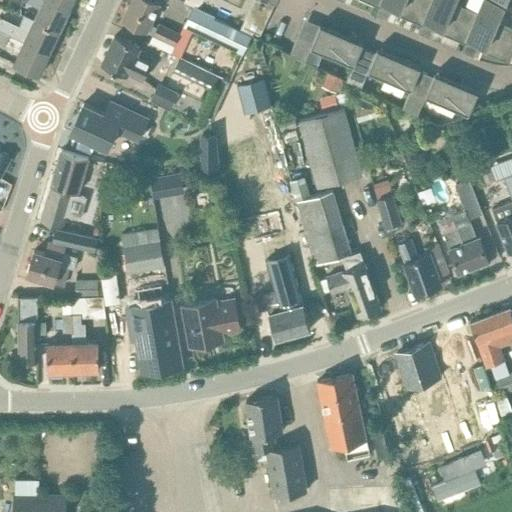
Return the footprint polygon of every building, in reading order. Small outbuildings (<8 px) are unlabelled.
[(71,8),(54,0),(24,0),(25,0),(41,7),(36,18),(61,30),(71,8)] [(157,26),(151,23),(160,2),(156,0),(131,0),(122,20),(175,44),(181,32),(158,22),(157,26)] [(432,0),(382,0),(399,8),(397,12),(424,23),(426,19),(428,14),(427,13),(432,0)] [(479,11),(478,11),(454,0),(432,0),(427,13),(428,14),(426,19),(442,26),(440,31),(467,42),(469,37),(471,32),(470,31),(479,11)] [(510,60),(511,54),(511,24),(497,19),(505,1),(501,0),(482,0),(478,11),(479,11),(470,31),(471,32),(469,37),(485,44),(483,49),(510,60)] [(192,4),(182,25),(242,53),(251,34),(214,16),(214,15),(192,4)] [(0,20),(0,28),(50,52),(61,30),(36,18),(36,19),(24,13),(19,25),(2,17),(0,20)] [(312,40),(298,34),(291,50),(306,56),(311,43),(354,62),(363,40),(320,21),(312,40)] [(50,52),(0,28),(0,41),(21,51),(16,62),(40,74),(50,52)] [(143,78),(151,62),(137,55),(141,47),(116,35),(102,64),(127,76),(129,71),(143,78)] [(378,46),(368,68),(411,86),(420,64),(378,46)] [(213,85),(218,75),(178,57),(174,66),(186,72),(213,85)] [(366,73),(351,67),(347,77),(361,83),(366,73)] [(337,92),(343,77),(328,70),(322,85),(337,92)] [(435,70),(425,92),(468,111),(478,89),(435,70)] [(222,76),(205,113),(213,117),(230,80),(222,76)] [(159,82),(150,100),(169,109),(178,91),(159,82)] [(335,92),(319,96),(322,109),(350,102),(347,90),(335,93),(335,92)] [(417,112),(424,96),(409,90),(402,106),(417,112)] [(110,98),(104,111),(83,101),(70,130),(107,147),(115,129),(138,140),(149,116),(110,98)] [(299,118),(318,185),(364,172),(345,105),(299,118)] [(294,114),(277,118),(280,130),(297,126),(294,114)] [(40,220),(62,227),(73,193),(78,195),(89,156),(62,147),(40,220)] [(0,175),(12,155),(1,148),(0,149),(0,175)] [(180,172),(169,174),(171,191),(182,189),(180,172)] [(511,197),(511,200),(504,203),(493,207),(509,251),(511,249),(511,172),(504,176),(511,197)] [(366,261),(364,261),(360,249),(352,252),(333,188),(310,194),(304,176),(290,179),(295,200),(297,199),(314,265),(342,256),(346,268),(327,274),(332,291),(349,285),(359,314),(381,306),(366,261)] [(467,210),(470,217),(483,212),(469,177),(454,182),(465,210),(467,210)] [(393,192),(376,197),(385,227),(401,222),(393,192)] [(467,210),(465,210),(458,213),(458,211),(457,210),(456,209),(455,209),(453,208),(452,208),(451,208),(449,208),(448,209),(447,210),(446,211),(445,212),(445,213),(445,214),(445,216),(445,217),(440,219),(444,231),(460,270),(489,258),(480,236),(477,237),(470,217),(467,210)] [(277,211),(233,222),(243,262),(287,251),(277,211)] [(55,226),(51,240),(95,250),(98,236),(55,226)] [(425,247),(427,253),(420,256),(413,237),(399,242),(407,261),(405,261),(418,294),(443,284),(439,275),(450,270),(439,242),(425,247)] [(160,240),(123,246),(127,271),(165,264),(160,240)] [(78,256),(64,251),(66,246),(50,241),(46,253),(35,249),(28,274),(54,282),(60,263),(75,268),(78,256)] [(103,298),(124,297),(122,253),(101,254),(102,278),(103,294),(103,298)] [(294,273),(279,277),(287,306),(269,311),(277,337),(310,328),(303,301),(302,301),(294,273)] [(75,296),(85,296),(85,295),(98,295),(98,294),(103,294),(102,278),(75,278),(75,294),(75,296)] [(142,370),(182,364),(171,298),(164,299),(162,283),(136,287),(139,303),(127,305),(132,337),(136,336),(142,370)] [(20,360),(37,360),(37,333),(37,320),(36,294),(18,295),(20,360)] [(85,296),(75,296),(71,296),(71,300),(72,331),(72,341),(73,370),(99,369),(98,340),(86,341),(86,321),(82,321),(82,313),(85,313),(85,296)] [(217,300),(216,296),(183,303),(191,344),(193,343),(196,345),(203,344),(204,341),(224,338),(223,332),(241,328),(235,297),(217,300)] [(71,300),(62,300),(62,331),(72,331),(71,300)] [(511,309),(511,306),(470,320),(487,366),(505,359),(500,345),(511,340),(511,309)] [(37,320),(37,333),(46,333),(46,320),(37,320)] [(73,370),(72,341),(47,342),(48,370),(73,370)] [(439,377),(428,341),(410,346),(408,345),(402,347),(401,349),(398,350),(409,386),(412,385),(414,389),(417,388),(420,395),(385,406),(397,441),(437,428),(426,394),(436,391),(432,379),(439,377)] [(480,388),(469,392),(471,400),(492,394),(484,368),(475,370),(480,388)] [(511,371),(496,377),(501,393),(495,395),(503,418),(511,415),(511,408),(506,391),(511,388),(511,371)] [(353,372),(318,379),(331,443),(366,436),(353,372)] [(256,459),(269,457),(275,493),(306,488),(299,442),(276,446),(273,431),(282,430),(276,393),(246,398),(256,459)] [(378,457),(388,455),(384,432),(373,434),(378,457)] [(432,485),(438,499),(480,482),(474,468),(459,474),(454,460),(440,466),(445,479),(432,485)] [(67,511),(68,494),(39,493),(39,477),(17,477),(15,511),(67,511)]
